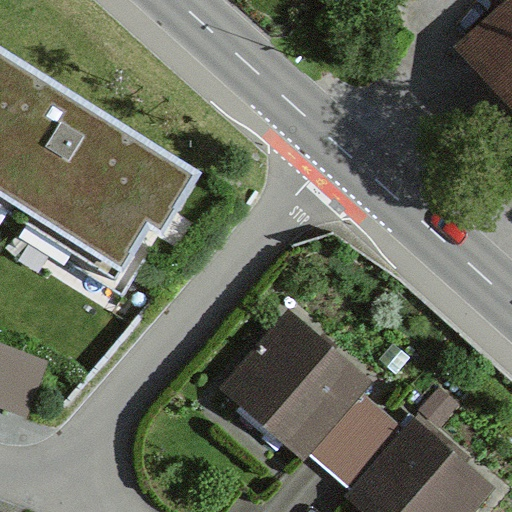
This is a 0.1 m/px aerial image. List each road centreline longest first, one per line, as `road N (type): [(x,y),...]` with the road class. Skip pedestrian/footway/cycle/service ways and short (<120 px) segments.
road 1 (residential): [(77,492),(125,413),(346,148)]
road 2 (tertiary): [(346,148),(178,0)]
road 3 (tertiary): [(511,294),(346,148)]
